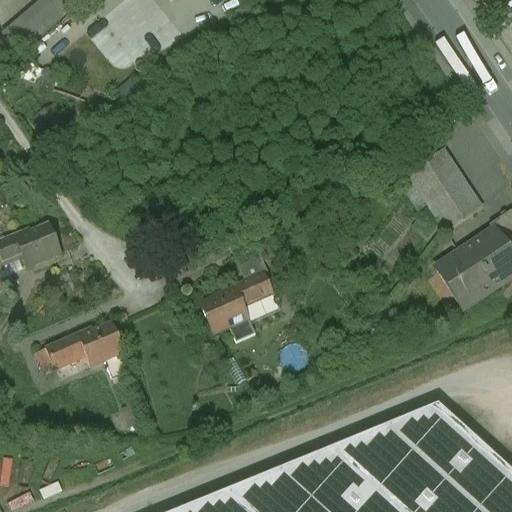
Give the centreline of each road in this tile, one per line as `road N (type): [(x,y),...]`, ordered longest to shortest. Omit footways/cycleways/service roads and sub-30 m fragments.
road 1 (residential): [(0,109),(120,265)]
road 2 (unclassified): [(511,117),(430,0)]
